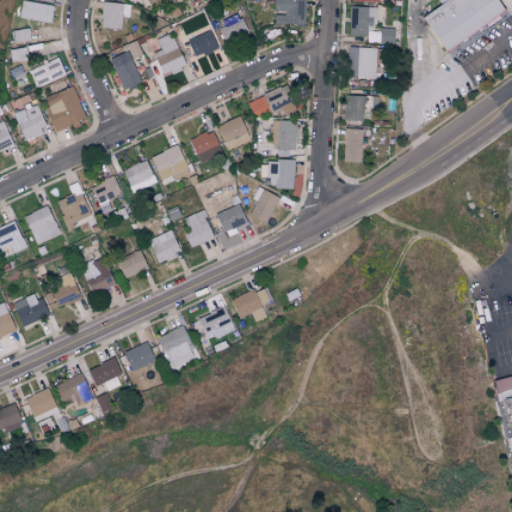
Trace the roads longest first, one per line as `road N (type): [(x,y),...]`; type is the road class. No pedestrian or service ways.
road 1 (secondary): [(0,380),(320,235),(511,101)]
road 2 (residential): [(0,192),(287,62),(329,58)]
road 3 (residential): [(320,235),(332,0)]
road 4 (residential): [(119,138),(83,50),(88,0)]
